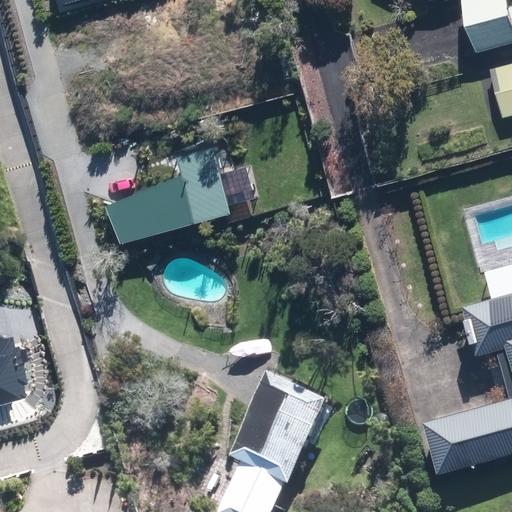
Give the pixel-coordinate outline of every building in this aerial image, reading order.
[(249,0),(112,0),(118,22),(186,4),(200,59),(249,46),(242,17),(253,14),(249,0)] [(511,0),(467,0),(482,52),(511,43),(511,0)] [(511,64),(495,69),(507,117),(511,115),(511,64)] [(120,245),(231,215),(212,148),(176,158),(181,175),(103,208),(120,245)] [(511,358),(511,392),(428,416),(444,473),(511,454),(511,296),(467,309),(480,353),(508,345),(511,358)] [(0,404),(28,397),(11,338),(0,341),(0,404)] [(296,489),(337,406),(276,377),(235,460),(246,465),(222,511),(277,511),(290,487),(296,489)] [(123,511),(53,503),(51,511),(123,511)]
